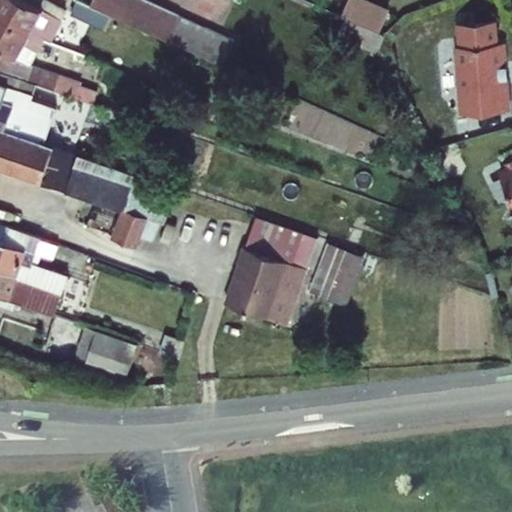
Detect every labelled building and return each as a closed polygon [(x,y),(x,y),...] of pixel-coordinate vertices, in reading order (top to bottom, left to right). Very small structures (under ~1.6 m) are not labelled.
[(0,0),(0,14),(42,38),(44,34),(51,38),(67,10),(50,0),(0,0)] [(120,40),(129,21),(117,16),(104,10),(91,4),(82,0),(77,0),(71,15),(103,29),(102,31),(120,40)] [(92,0),(91,4),(104,10),(108,0),(92,0)] [(108,0),(104,10),(117,16),(124,0),(108,0)] [(124,0),(117,16),(129,21),(139,0),(124,0)] [(148,0),(139,0),(129,21),(142,27),(153,2),(148,0)] [(362,23),(377,30),(386,11),(364,1),(356,20),(362,23)] [(153,2),(142,27),(154,33),(166,8),(153,2)] [(166,8),(154,33),(167,39),(179,14),(166,8)] [(0,69),(39,83),(94,102),(98,91),(80,85),(81,82),(33,65),(33,64),(32,63),(42,44),(39,42),(42,38),(0,14),(0,69)] [(179,14),(167,39),(181,45),(193,20),(179,14)] [(356,20),(349,17),(341,36),(385,53),(381,47),(357,36),(362,23),(356,20)] [(464,113),(509,109),(506,74),(509,74),(508,61),(505,62),(503,41),(497,41),(495,18),(469,21),(471,44),(458,45),(461,80),(459,84),(460,98),(463,102),(464,113)] [(193,20),(181,45),(195,51),(206,26),(193,20)] [(456,22),(458,45),(471,44),(469,21),(456,22)] [(377,30),(362,23),(357,36),(381,47),(387,34),(377,30)] [(206,26),(195,51),(208,57),(220,33),(206,26)] [(60,45),(89,56),(94,43),(65,32),(60,45)] [(220,33),(208,57),(223,64),(234,39),(220,33)] [(0,69),(0,80),(35,93),(39,83),(0,69)] [(0,80),(0,125),(46,142),(48,134),(24,126),(35,93),(0,80)] [(0,125),(0,167),(41,181),(54,145),(50,143),(46,142),(0,125)] [(54,145),(41,181),(125,211),(138,174),(54,145)] [(160,221),(172,186),(138,174),(125,211),(116,237),(135,244),(138,235),(151,240),(158,221),(160,221)] [(25,248),(30,233),(0,221),(0,264),(18,271),(16,277),(62,292),(68,275),(38,265),(41,254),(25,248)] [(467,232),(450,226),(443,247),(460,252),(467,232)] [(45,255),(50,240),(30,233),(25,248),(41,254),(45,255)] [(343,302),(360,252),(328,240),(309,290),(343,302)] [(226,300),(289,321),(307,265),(243,244),(226,300)] [(360,252),(343,302),(348,304),(366,254),(360,252)] [(55,312),(62,292),(16,277),(18,271),(0,264),(0,301),(16,307),(19,300),(55,312)] [(55,312),(43,348),(124,376),(137,340),(55,312)]
